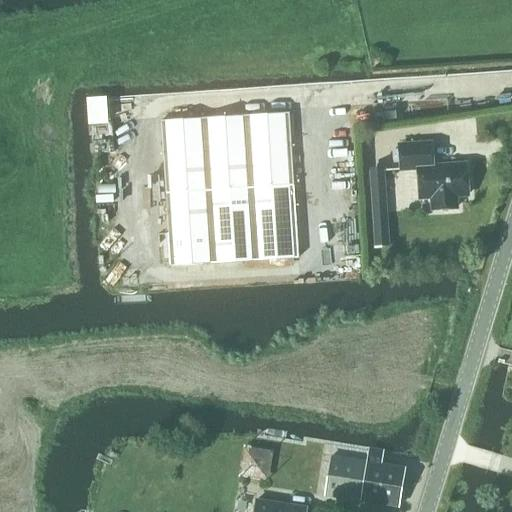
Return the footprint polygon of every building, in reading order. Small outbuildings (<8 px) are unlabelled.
[(298,258),(293,185),(289,113),(161,121),(166,193),(170,266),(298,258)] [(431,198),(432,210),(456,208),(455,196),(467,195),(465,165),(432,167),(431,143),(398,146),(400,170),(417,169),(419,198),(431,198)] [(368,170),(371,212),(383,211),(382,195),(383,193),(386,193),(384,169),(368,170)] [(389,247),(388,225),(372,226),(373,248),(389,247)] [(331,457),(325,496),(398,507),(404,468),(381,465),(383,451),(369,449),(367,462),(331,457)] [(256,501),(253,511),(305,511),(306,509),(256,501)]
